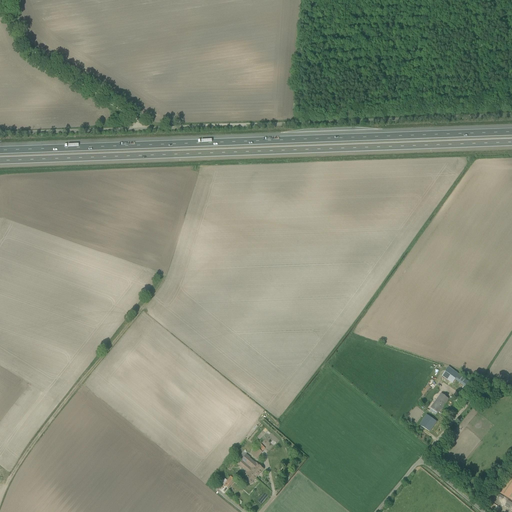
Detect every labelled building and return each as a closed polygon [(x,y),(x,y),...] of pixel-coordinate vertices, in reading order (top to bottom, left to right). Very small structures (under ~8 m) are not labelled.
[(441,376),(452,383),(459,374),(448,366),(441,376)] [(429,410),(436,415),(448,399),(442,394),(429,410)] [(422,426),(430,432),(436,422),(429,417),(422,426)] [(257,447),(251,454),(256,459),(262,452),(257,447)] [(253,475),(256,478),(264,469),(255,462),(250,458),(247,454),(242,460),(251,467),(252,469),(252,470),(253,470),(252,472),(254,474),(253,475)] [(245,480),(250,485),(256,478),(253,475),(254,474),(252,472),(253,470),(252,470),(252,469),(251,467),(242,460),(239,464),(247,472),(246,473),(247,474),(245,477),(246,478),(245,480)] [(511,502),(511,474),(499,494),(511,502)] [(227,480),(224,484),(228,488),(235,480),(231,477),(227,480)]
